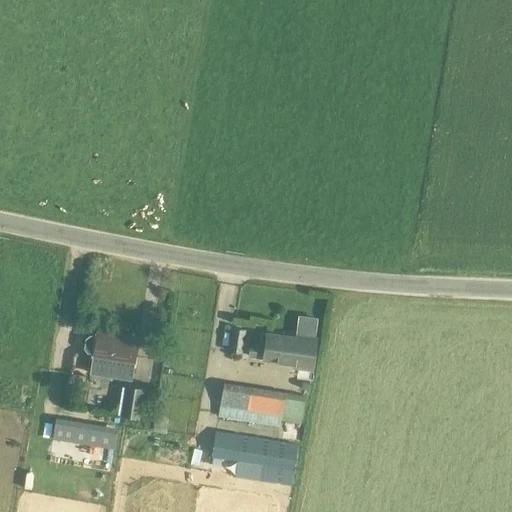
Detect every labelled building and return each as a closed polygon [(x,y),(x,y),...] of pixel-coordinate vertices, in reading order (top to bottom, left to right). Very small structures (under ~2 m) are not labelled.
[(230,353),(242,355),(246,332),(233,329),(230,353)] [(90,336),(86,339),(84,349),(87,353),(94,354),(91,374),(131,381),(138,339),(98,333),(97,337),(90,336)] [(259,346),(251,345),(249,357),(263,359),(263,360),(293,364),(293,368),(311,371),(316,339),(297,336),(297,338),(261,333),(259,346)] [(224,384),(219,417),(280,428),(281,421),(302,425),(306,398),(224,384)] [(125,387),(121,417),(139,420),(144,391),(125,387)] [(60,409),(60,420),(114,422),(114,411),(60,409)] [(117,437),(55,427),(53,439),(114,450),(117,437)] [(211,458),(293,471),(297,444),(215,431),(211,458)] [(216,460),(213,470),(235,476),(238,466),(216,460)]
